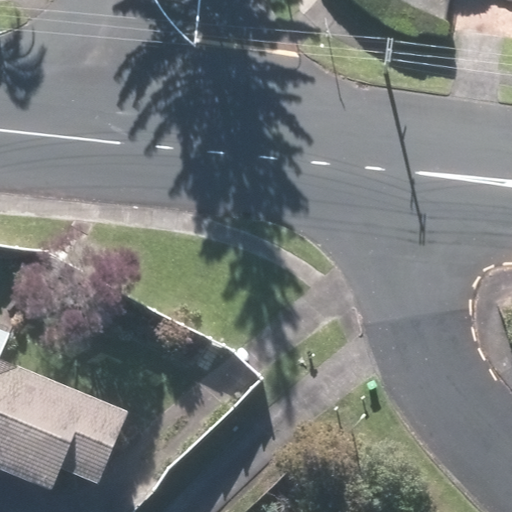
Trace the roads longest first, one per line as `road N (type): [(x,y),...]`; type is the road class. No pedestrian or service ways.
road 1 (residential): [(445,184),(441,383),(511,470)]
road 2 (residential): [(187,155),(445,184)]
road 3 (tertiary): [(0,134),(187,155)]
road 4 (unclassified): [(196,0),(187,155)]
